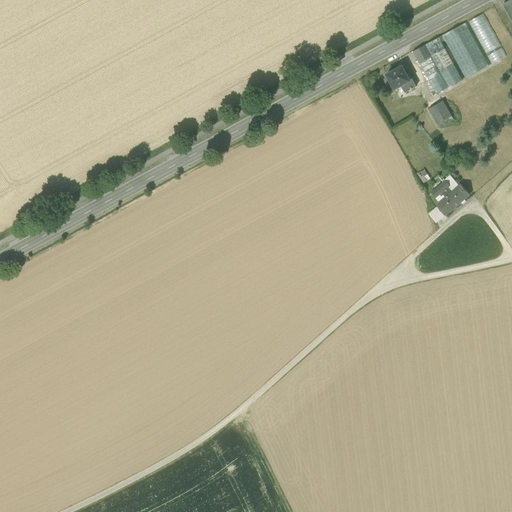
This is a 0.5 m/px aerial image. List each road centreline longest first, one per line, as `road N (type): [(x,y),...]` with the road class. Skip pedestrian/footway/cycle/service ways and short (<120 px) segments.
road 1 (tertiary): [(482,0),(0,260)]
road 2 (track): [(511,258),(376,288),(192,449),(61,511)]
road 3 (track): [(376,288),(471,203),(511,254)]
